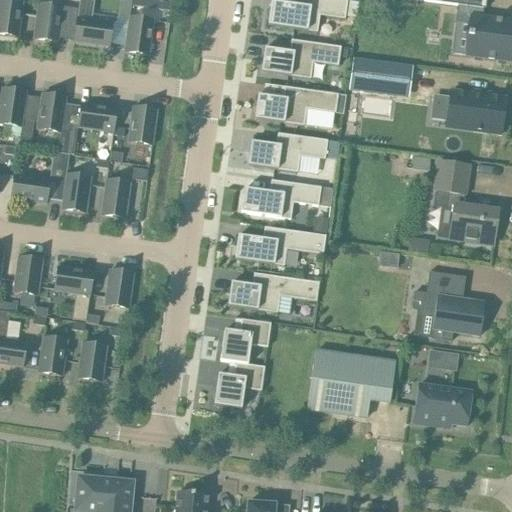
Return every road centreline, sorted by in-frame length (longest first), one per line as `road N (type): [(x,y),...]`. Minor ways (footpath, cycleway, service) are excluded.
road 1 (unclassified): [(511,491),(158,442)]
road 2 (residential): [(209,95),(0,65)]
road 3 (residential): [(0,231),(185,258)]
road 4 (residential): [(158,442),(185,258)]
road 5 (residential): [(185,258),(209,95)]
road 6 (unclassified): [(158,442),(0,417)]
